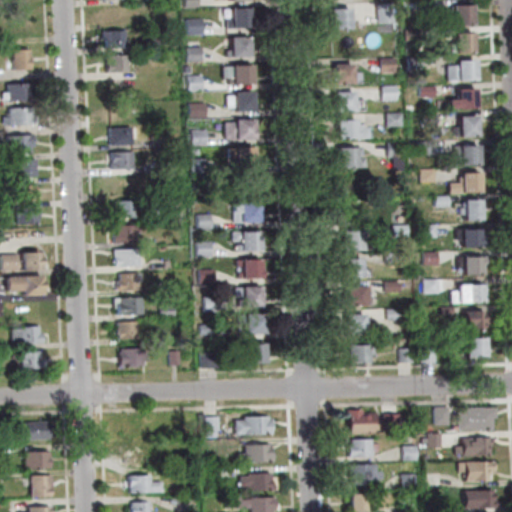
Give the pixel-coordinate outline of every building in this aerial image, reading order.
[(376,1),(393,1),(393,21),(376,21),(376,1)] [(449,4),(473,4),(473,24),(449,24),(449,4)] [(103,6),(125,5),(126,19),(103,20),(103,6)] [(232,6),(252,7),(252,26),(232,26),(232,6)] [(144,10),(161,8),(162,22),(145,24),(144,10)] [(330,8),(354,8),(355,29),(331,29),(330,8)] [(185,15),(204,15),(204,32),(185,32),(185,15)] [(126,26),(126,51),(103,51),(102,26),(126,26)] [(453,32),(477,31),(477,52),(454,53),(453,32)] [(161,36),(161,48),(144,48),(144,35),(161,36)] [(230,37),(252,37),(251,57),(230,57),(230,37)] [(183,42),(199,41),(199,59),(184,59),(183,42)] [(10,48),(11,69),(31,68),(30,47),(10,48)] [(102,56),(128,57),(127,72),(101,71),(102,56)] [(378,57),(396,56),(397,71),(379,72),(378,57)] [(455,60),(477,59),(477,76),(456,77),(455,60)] [(333,64),(355,63),(356,83),(334,83),(333,64)] [(254,64),(255,81),(230,81),(230,64),(254,64)] [(185,73),(201,72),(202,89),(186,90),(185,73)] [(4,82),(5,102),(32,100),(31,80),(4,82)] [(419,84),(435,83),(436,98),(420,99),(419,84)] [(378,85),(397,84),(398,99),(379,100),(378,85)] [(457,89),(478,88),(479,109),(458,110),(457,89)] [(232,89),(258,89),(258,113),(232,113),(232,89)] [(335,90),(356,89),(357,111),(336,112),(335,90)] [(104,98),(130,98),(130,116),(104,116),(104,98)] [(185,99),(204,99),(204,116),(186,116),(185,99)] [(4,109),(5,125),(36,123),(36,114),(32,114),(32,107),(4,109)] [(420,112),(436,110),(437,122),(422,124),(420,112)] [(384,111),(402,111),(402,126),(384,126),(384,111)] [(458,116),(478,114),(480,136),(460,137),(458,116)] [(256,118),(256,137),(234,137),(234,118),(256,118)] [(337,119),(367,119),(367,137),(337,137),(337,119)] [(206,128),(206,143),(188,142),(189,127),(206,128)] [(107,128),(133,128),(133,140),(107,140),(107,128)] [(5,134),(6,154),(35,153),(34,133),(5,134)] [(417,138),(435,138),(435,152),(417,152),(417,138)] [(386,142),(403,142),(403,155),(386,155),(386,142)] [(453,142),(479,142),(479,161),(452,160),(453,142)] [(228,146),(255,146),(255,166),(228,166),(228,146)] [(338,146),(362,146),(363,165),(338,166),(338,146)] [(130,149),(131,164),(109,167),(107,151),(130,149)] [(188,154),(208,154),(208,173),(188,173),(188,154)] [(35,157),(36,175),(11,176),(11,158),(35,157)] [(418,167),(434,167),(435,180),(418,180),(418,167)] [(454,172),(480,171),(480,190),(455,191),(454,172)] [(9,183),(11,202),(38,200),(37,181),(9,183)] [(111,197),(139,194),(141,213),(112,216),(111,197)] [(432,195),(447,194),(448,206),(433,207),(432,195)] [(235,199),(259,198),(260,219),(236,219),(235,199)] [(464,198),(484,198),(484,218),(464,218),(464,198)] [(14,206),(16,228),(39,226),(37,204),(14,206)] [(210,211),(209,227),(191,227),(191,210),(210,211)] [(137,223),(137,237),(107,237),(107,223),(137,223)] [(391,223),(406,223),(407,233),(392,233),(391,223)] [(420,223),(435,223),(435,237),(420,237),(420,223)] [(462,228),(484,227),(485,247),(463,248),(462,228)] [(260,228),(261,246),(239,247),(238,229),(260,228)] [(342,228),(370,228),(371,250),(342,250),(342,228)] [(194,240),(209,239),(210,255),(195,256),(194,240)] [(113,247),(140,247),(140,264),(113,264),(113,247)] [(21,251),(22,270),(43,270),(42,250),(21,251)] [(383,251),(399,251),(399,264),(382,264),(383,251)] [(241,257),(260,255),(262,276),(242,278),(241,257)] [(463,256),(486,256),(486,272),(464,273),(463,256)] [(344,257),(369,257),(369,276),(344,276),(344,257)] [(197,267),(214,267),(214,282),(197,282),(197,267)] [(140,270),(141,286),(116,287),(116,271),(140,270)] [(23,276),(24,297),(44,296),(43,275),(23,276)] [(155,277),(172,277),(172,290),(155,290),(155,277)] [(420,278),(437,277),(438,292),(421,293),(420,278)] [(383,280),(402,280),(403,291),(383,291),(383,280)] [(458,283),(487,283),(487,302),(458,302),(458,283)] [(262,284),(263,306),(240,307),(239,284),(262,284)] [(346,285),(370,284),(370,306),(346,306),(346,285)] [(113,295),(144,295),(145,313),(114,314),(113,295)] [(157,304),(176,303),(176,314),(157,315),(157,304)] [(384,307),(402,307),(402,317),(384,317),(384,307)] [(463,309),(489,309),(488,331),(462,331),(463,309)] [(247,312),(266,311),(267,332),(247,333),(247,312)] [(345,313),(366,312),(367,334),(346,335),(345,313)] [(142,321),(142,337),(114,337),(114,321),(142,321)] [(197,322),(216,321),(216,332),(198,332),(197,322)] [(19,325),(21,344),(44,342),(43,332),(39,332),(39,324),(19,325)] [(466,338),(488,337),(489,356),(467,357),(466,338)] [(267,342),(267,367),(246,367),(246,342),(267,342)] [(346,345),(370,344),(371,364),(347,364),(346,345)] [(418,344),(434,344),(435,361),(419,362),(418,344)] [(117,347),(143,346),(144,366),(117,367),(117,347)] [(397,347),(413,347),(413,362),(397,362),(397,347)] [(199,348),(220,348),(221,365),(199,365),(199,348)] [(20,351),(22,370),(42,368),(40,349),(20,351)] [(167,349),(181,349),(181,363),(167,363),(167,349)] [(430,404),(446,403),(447,425),(432,425),(430,404)] [(454,406),(493,406),(493,431),(454,431),(454,406)] [(348,431),(348,410),(364,410),(364,413),(377,413),(377,431),(348,431)] [(136,413),(157,412),(158,435),(137,435),(136,413)] [(241,414),(274,414),(274,433),(241,433),(241,414)] [(384,415),(400,414),(401,428),(385,429),(384,415)] [(22,416),(53,416),(53,435),(22,435),(22,416)] [(220,417),(220,430),(207,431),(207,417),(220,417)] [(125,421),(136,420),(137,435),(125,435),(125,421)] [(423,432),(439,431),(440,447),(424,447),(423,432)] [(344,438),(369,436),(371,455),(346,458),(344,438)] [(459,438),(490,438),(490,455),(459,455),(459,438)] [(241,443),(273,441),(274,460),(243,461),(241,443)] [(404,461),(404,446),(418,446),(419,461),(404,461)] [(23,449),(51,448),(52,466),(23,467),(23,449)] [(125,448),(150,448),(150,464),(125,464),(125,448)] [(461,460),(493,459),(493,480),(462,481),(461,460)] [(372,465),(372,484),(346,484),(346,465),(372,465)] [(246,471),(277,470),(278,488),(247,489),(246,471)] [(28,472),(52,471),(53,492),(29,493),(28,472)] [(127,474),(151,473),(151,479),(160,478),(161,489),(151,490),(127,490),(127,474)] [(398,473),(413,473),(413,486),(398,486),(398,473)] [(459,489),(494,489),(494,509),(459,509),(459,489)] [(348,511),(346,492),(365,491),(366,511),(348,511)] [(228,495),(241,494),(242,508),(228,508),(228,495)] [(250,511),(249,494),(275,494),(276,511),(250,511)] [(381,511),(381,499),(398,498),(398,511),(381,511)] [(128,511),(128,500),(155,499),(155,511),(128,511)] [(426,511),(426,503),(442,502),(442,511),(426,511)] [(27,511),(27,504),(53,503),(53,511),(27,511)]
